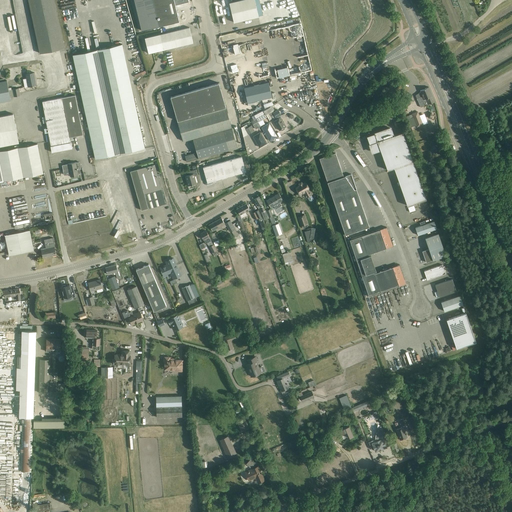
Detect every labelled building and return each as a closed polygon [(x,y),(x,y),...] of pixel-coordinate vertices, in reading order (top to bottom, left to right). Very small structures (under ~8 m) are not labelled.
[(28,0),(40,53),(65,48),(54,0),(28,0)] [(134,0),(142,30),(179,21),(175,5),(189,2),(188,0),(134,0)] [(213,0),(217,16),(228,14),(224,0),(213,0)] [(240,0),(229,3),(234,22),(259,16),(254,0),(240,0)] [(290,26),(292,37),(303,35),(300,18),(274,24),(275,29),(290,26)] [(148,53),(164,50),(193,42),(190,27),(160,34),(145,38),(148,53)] [(73,55),(95,159),(145,148),(122,44),(73,55)] [(276,68),(278,77),(289,74),(287,66),(276,68)] [(35,72),(31,73),(26,74),(27,78),(23,79),(25,87),(37,85),(35,72)] [(9,90),(8,84),(7,80),(0,81),(0,102),(6,101),(11,100),(10,97),(20,95),(19,88),(9,90)] [(398,81),(381,93),(385,99),(403,87),(398,81)] [(244,88),(248,103),(272,97),(269,82),(244,88)] [(178,121),(226,107),(219,83),(171,97),(178,121)] [(421,92),(416,95),(417,98),(417,100),(421,107),(435,102),(429,87),(420,91),(421,92)] [(62,97),(42,101),(51,146),(52,152),(72,148),(71,142),(68,127),(81,125),(75,95),(62,97)] [(263,111),(264,112),(266,115),(273,111),(270,107),(263,111)] [(178,122),(183,141),(193,138),(197,152),(185,155),(187,162),(199,159),(199,158),(228,150),(237,147),(227,113),(226,108),(178,122)] [(278,110),(274,112),(273,113),(276,118),(281,115),(278,110)] [(13,114),(0,116),(0,145),(19,142),(13,114)] [(286,126),(281,117),(274,121),(279,130),(281,129),(281,130),(282,130),(285,129),(285,128),(284,127),(286,126)] [(267,123),(260,127),(268,141),(275,137),(270,129),(269,126),(267,123)] [(245,129),(248,134),(254,130),(251,125),(248,127),(247,125),(244,127),(245,129)] [(371,137),(370,140),(371,143),(373,151),(380,149),(388,170),(394,168),(407,206),(426,199),(403,132),(392,136),(390,130),(375,135),(371,137)] [(260,133),(253,137),(259,147),(266,143),(260,133)] [(0,181),(43,173),(37,144),(0,150),(0,181)] [(369,227),(351,174),(344,176),(336,153),(319,158),(345,235),(369,227)] [(204,176),(205,180),(206,185),(214,183),(213,181),(246,172),(245,167),(242,156),(232,159),(203,167),(205,175),(204,176)] [(63,165),(64,172),(69,170),(70,176),(78,175),(77,169),(81,168),(80,162),(76,163),(76,162),(68,164),(63,165)] [(162,189),(155,164),(131,171),(141,210),(149,208),(144,194),(156,190),(160,200),(161,201),(162,204),(167,202),(162,189)] [(198,175),(196,169),(188,172),(190,171),(191,174),(185,176),(188,186),(196,183),(194,176),(198,175)] [(307,197),(307,196),(309,200),(310,201),(311,201),(312,200),(313,199),(313,198),(311,194),(312,194),(309,189),(305,182),(296,188),(300,194),(304,192),(306,194),(305,194),(306,195),(306,196),(307,197)] [(279,193),(267,200),(269,204),(271,207),(274,205),(276,209),(282,205),(280,202),(283,200),(281,197),(279,193)] [(255,203),(257,206),(258,209),(260,208),(264,217),(265,220),(269,218),(268,215),(266,210),(265,210),(263,203),(259,196),(254,199),(256,202),(255,203)] [(246,203),(237,209),(239,213),(240,214),(244,212),(246,211),(247,210),(250,209),(249,208),(246,203)] [(305,214),(297,217),(301,227),(302,226),(302,228),(308,226),(307,224),(308,224),(305,214)] [(209,224),(211,229),(213,231),(219,227),(220,230),(223,228),(222,226),(225,224),(221,217),(209,224)] [(234,237),(238,235),(230,220),(225,222),(234,237)] [(434,221),(415,228),(418,235),(437,229),(434,221)] [(272,225),(276,235),(282,233),(279,223),(272,225)] [(380,229),(350,240),(369,296),(406,283),(399,265),(374,273),(373,272),(376,271),(371,255),(368,256),(367,255),(387,248),(393,246),(386,227),(380,229)] [(5,235),(9,255),(34,250),(33,246),(36,245),(34,238),(31,238),(30,230),(5,235)] [(206,231),(201,234),(203,238),(205,242),(206,243),(207,243),(208,245),(210,247),(209,247),(213,252),(212,253),(213,255),(214,257),(217,255),(216,253),(217,253),(213,244),(212,241),(211,239),(208,235),(206,231)] [(438,233),(425,238),(429,249),(422,251),(426,263),(446,256),(438,233)] [(212,237),(213,241),(214,244),(220,242),(217,235),(212,237)] [(53,256),(56,255),(57,255),(56,251),(55,251),(54,246),(42,249),(43,257),(53,255),(53,256)] [(166,261),(167,264),(160,267),(164,275),(171,272),(173,278),(181,275),(174,258),(166,261)] [(116,264),(105,267),(107,272),(107,274),(113,273),(114,275),(116,274),(117,278),(120,277),(118,271),(117,269),(116,265),(116,264)] [(167,306),(149,264),(136,269),(154,311),(167,306)] [(445,274),(442,265),(424,271),(426,278),(427,277),(428,280),(445,274)] [(115,276),(108,279),(113,290),(119,287),(115,276)] [(100,279),(89,283),(91,291),(96,289),(97,292),(103,291),(102,287),(103,287),(102,286),(105,285),(107,290),(110,289),(108,284),(107,281),(101,283),(100,279)] [(452,279),(435,285),(439,297),(456,291),(452,279)] [(62,287),(61,287),(64,298),(72,296),(72,298),(76,297),(74,290),(71,291),(69,286),(69,285),(65,286),(65,285),(62,286),(62,287)] [(187,301),(195,297),(190,285),(181,288),(187,301)] [(137,286),(127,289),(135,308),(144,304),(137,286)] [(7,290),(4,291),(5,297),(8,297),(12,296),(16,295),(17,300),(21,299),(19,288),(7,290)] [(463,305),(460,295),(441,302),(444,311),(463,305)] [(143,320),(140,311),(133,314),(132,311),(129,312),(128,310),(122,312),(126,321),(130,319),(132,324),(136,323),(136,322),(139,321),(139,322),(143,320)] [(447,319),(457,348),(476,342),(466,313),(447,319)] [(170,324),(172,324),(175,330),(183,327),(182,325),(183,324),(182,322),(181,322),(178,314),(168,319),(163,321),(162,318),(157,321),(159,327),(165,324),(169,322),(170,324)] [(87,329),(86,337),(91,337),(93,338),(93,345),(93,349),(100,350),(100,345),(100,343),(100,338),(97,338),(97,330),(91,329),(87,329)] [(22,335),(21,368),(17,368),(16,390),(20,390),(19,417),(34,417),(36,336),(36,331),(22,330),(22,335)] [(237,333),(223,337),(228,350),(233,348),(230,341),(239,338),(237,333)] [(47,350),(51,350),(60,350),(60,339),(47,339),(47,344),(47,348),(47,350)] [(130,363),(130,360),(130,355),(129,355),(130,351),(124,350),(124,355),(115,354),(115,359),(113,358),(113,363),(120,364),(120,363),(130,363)] [(171,369),(178,369),(178,371),(183,371),(183,360),(174,359),(174,360),(170,360),(170,357),(164,356),(164,361),(165,361),(165,367),(171,367),(171,369)] [(257,360),(256,357),(246,360),(246,361),(248,360),(249,363),(247,364),(252,376),(262,372),(260,373),(258,368),(259,367),(257,364),(256,364),(255,361),(257,360)] [(40,359),(39,380),(39,393),(49,393),(55,393),(64,393),(64,383),(56,383),(56,379),(50,379),(50,360),(40,359)] [(104,367),(104,374),(101,373),(101,377),(104,377),(113,377),(113,367),(104,367)] [(282,374),(277,376),(279,380),(277,380),(283,393),(285,392),(284,390),(286,389),(289,388),(288,383),(285,384),(283,378),(290,375),(288,371),(282,374)] [(301,396),(303,401),(314,397),(312,391),(301,396)] [(156,396),(157,417),(183,416),(182,395),(156,396)] [(339,403),(349,399),(347,395),(337,400),(339,403)] [(367,405),(366,401),(354,406),(356,410),(367,405)] [(305,426),(300,414),(295,416),(300,428),(305,426)] [(241,432),(250,428),(244,416),(236,420),(241,432)] [(21,430),(20,471),(31,471),(32,418),(22,417),(21,424),(19,424),(19,430),(21,430)] [(402,427),(396,429),(400,439),(407,437),(403,425),(406,424),(403,418),(400,419),(402,425),(402,426),(402,427)] [(64,428),(64,419),(33,419),(33,428),(64,428)] [(349,427),(340,431),(341,434),(347,432),(350,438),(353,437),(349,427)] [(372,442),(369,443),(371,450),(375,449),(376,451),(386,447),(384,442),(388,441),(385,432),(377,435),(378,439),(372,441),(372,442)] [(228,436),(219,440),(224,450),(227,459),(237,455),(233,446),(228,436)] [(249,480),(255,477),(258,482),(262,480),(261,479),(264,478),(262,473),(260,473),(259,471),(261,471),(259,466),(255,468),(253,464),(255,462),(251,458),(246,464),(250,467),(252,466),(253,469),(246,472),(245,472),(249,480)] [(50,503),(37,505),(37,502),(32,503),(33,511),(34,511),(51,509),(50,503)]
